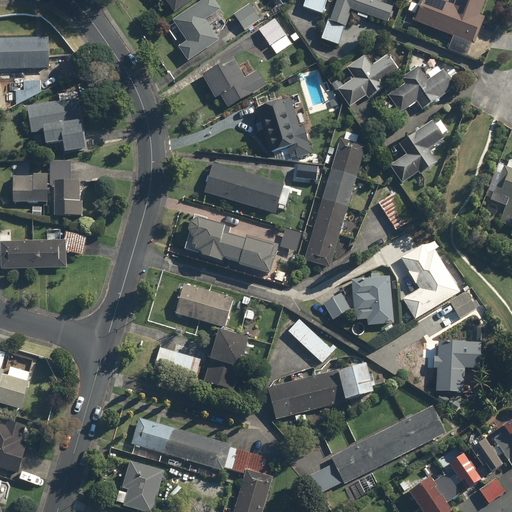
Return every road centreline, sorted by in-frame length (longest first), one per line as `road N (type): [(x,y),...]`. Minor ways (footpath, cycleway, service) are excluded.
road 1 (residential): [(71,0),(124,68),(151,131),(151,180),(105,346)]
road 2 (residential): [(105,346),(57,511)]
